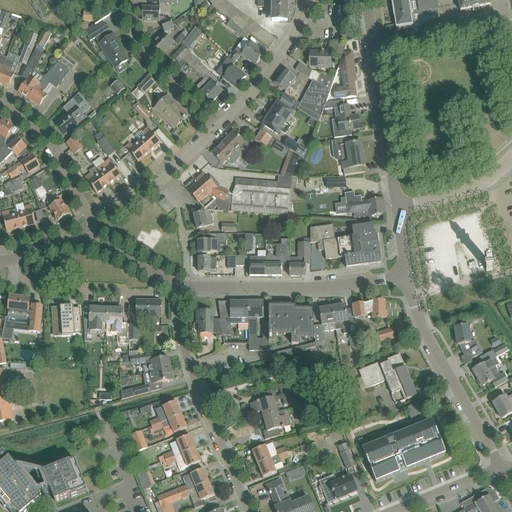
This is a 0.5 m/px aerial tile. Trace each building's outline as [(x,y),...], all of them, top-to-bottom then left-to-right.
[(29,0),(42,21),(58,11),(51,0),(29,0)] [(212,6),(216,9),(222,0),(214,0),(212,4),(212,6)] [(222,0),(216,9),(221,12),(228,3),(224,0),(222,0)] [(272,0),(272,4),(272,22),(288,22),(288,5),(288,0),(272,0)] [(409,0),(392,0),(397,28),(422,24),(418,0),(413,0),(409,1),(409,0)] [(418,0),(422,24),(424,24),(424,21),(440,19),(439,15),(436,0),(418,0)] [(458,0),(461,11),(473,9),(479,8),(491,5),(489,0),(458,0)] [(115,1),(109,4),(114,12),(119,8),(115,1)] [(201,7),(206,12),(211,7),(207,2),(201,7)] [(221,12),(226,16),(233,7),(228,3),(221,12)] [(226,16),(231,20),(238,10),(233,7),(226,16)] [(161,22),(163,27),(171,24),(168,18),(164,20),(164,17),(159,17),(159,8),(143,8),(142,21),(161,22)] [(100,20),(108,15),(104,9),(96,14),(100,20)] [(231,20),(236,23),(243,14),(238,10),(231,20)] [(0,19),(0,28),(2,29),(3,27),(5,28),(8,19),(7,18),(9,14),(3,12),(0,19)] [(83,21),(93,22),(93,12),(84,12),(83,21)] [(243,14),(236,23),(241,27),(248,18),(243,14)] [(175,22),(178,27),(185,22),(182,17),(175,22)] [(248,18),(241,27),(245,31),(253,21),(248,18)] [(227,26),(244,39),(245,39),(249,34),(245,31),(241,27),(236,23),(231,20),(227,26)] [(245,31),(249,34),(250,34),(257,25),(253,21),(245,31)] [(90,30),(85,22),(76,28),(81,35),(90,30)] [(171,24),(163,27),(164,32),(152,45),(162,55),(173,43),(167,36),(170,33),(169,31),(173,29),(171,24)] [(257,25),(250,34),(255,38),(262,29),(257,25)] [(98,28),(87,35),(91,41),(100,35),(102,34),(98,28)] [(195,28),(189,36),(195,41),(202,33),(195,28)] [(262,29),(255,38),(260,42),(263,37),(267,32),(262,29)] [(65,36),(58,30),(53,35),(55,37),(59,41),(62,41),(65,36)] [(176,41),(179,44),(189,34),(186,31),(176,41)] [(276,39),(267,32),(263,37),(273,44),(276,39)] [(27,46),(26,45),(19,63),(26,66),(38,36),(31,34),(27,46)] [(106,40),(99,44),(115,69),(120,66),(128,60),(121,48),(122,47),(114,34),(106,40)] [(263,37),(260,42),(269,49),(273,44),(263,37)] [(238,48),(231,56),(232,56),(237,60),(242,54),(256,65),(265,54),(251,42),(250,43),(245,39),(244,39),(238,48)] [(331,56),(343,57),(344,54),(346,44),(335,43),(334,52),(331,53),(311,52),(310,67),(331,68),(331,56)] [(179,62),(182,59),(189,53),(184,48),(174,57),(179,62)] [(19,93),(29,100),(46,77),(35,70),(44,54),(36,50),(27,66),(34,71),(24,85),(19,93)] [(344,54),(343,57),(338,70),(341,70),(343,87),(339,88),(333,89),(334,99),(344,98),(356,97),(354,77),(356,77),(353,52),(344,54)] [(189,53),(182,59),(201,75),(205,80),(197,88),(212,103),(223,92),(215,84),(218,81),(209,71),(189,53)] [(60,61),(71,70),(76,63),(65,55),(60,61)] [(218,74),(237,89),(247,77),(233,66),(237,60),(232,56),(218,74)] [(5,65),(0,76),(0,83),(9,88),(13,78),(15,74),(10,72),(14,62),(7,60),(5,65)] [(46,77),(29,100),(39,107),(47,96),(43,93),(47,88),(50,84),(57,89),(70,71),(59,62),(52,71),(51,70),(46,77)] [(296,70),(313,81),(331,91),(335,79),(311,71),(300,63),(296,70)] [(275,84),(283,90),(286,92),(290,87),(295,90),(302,82),(285,69),(275,84)] [(149,77),(142,84),(138,88),(144,94),(155,83),(149,77)] [(111,87),(118,96),(126,89),(119,80),(111,87)] [(323,111),(326,103),(331,91),(313,81),(310,88),(300,105),(285,94),(281,100),(282,100),(293,107),(312,119),(318,123),(323,111)] [(78,109),(86,102),(79,94),(64,109),(69,115),(56,125),(65,135),(77,125),(75,122),(83,115),(78,109)] [(155,109),(161,115),(175,129),(188,116),(168,96),(155,109)] [(282,100),(279,104),(287,109),(291,111),(293,107),(282,100)] [(326,103),(323,111),(333,109),(337,108),(338,118),(337,118),(337,120),(332,121),(335,139),(352,136),(351,130),(360,129),(358,116),(351,117),(349,106),(344,107),(344,100),(334,102),(326,103)] [(268,114),(262,123),(264,124),(264,125),(272,131),(278,135),(280,131),(286,135),(291,127),(285,123),(288,118),(291,113),(292,112),(291,111),(287,109),(279,104),(278,103),(271,114),(270,116),(268,114)] [(141,105),(135,110),(140,115),(138,117),(143,122),(145,122),(151,116),(149,114),(141,105)] [(111,120),(107,116),(101,121),(105,125),(111,120)] [(312,119),(308,125),(315,129),(318,123),(312,119)] [(0,143),(3,144),(14,128),(3,120),(0,124),(0,143)] [(136,137),(137,138),(140,142),(150,153),(161,143),(148,128),(142,133),(142,131),(136,137)] [(268,149),(272,145),(276,141),(261,131),(255,141),(265,148),(266,147),(268,149)] [(234,132),(226,140),(237,151),(239,149),(244,154),(251,147),(246,141),(244,142),(234,132)] [(4,147),(0,151),(0,164),(12,152),(17,157),(20,155),(27,148),(17,138),(10,146),(8,147),(6,145),(4,147)] [(83,149),(74,138),(66,144),(75,155),(83,149)] [(105,138),(98,143),(109,158),(116,152),(105,138)] [(140,142),(137,138),(125,148),(138,163),(150,153),(140,142)] [(283,146),(293,152),(305,160),(310,146),(299,139),(297,143),(288,138),(283,146)] [(344,171),(345,175),(365,173),(364,167),(365,166),(362,143),(358,143),(357,138),(332,142),(333,148),(341,147),(343,163),(342,164),(343,171),(344,171)] [(237,151),(226,140),(213,154),(223,164),(227,160),(232,166),(238,160),(241,157),(243,159),(245,157),(243,155),(244,154),(239,149),(237,151)] [(33,156),(14,167),(3,175),(5,178),(9,175),(12,179),(22,173),(20,171),(25,168),(29,174),(40,167),(33,156)] [(121,176),(115,169),(109,160),(97,169),(109,185),(121,176)] [(109,185),(100,173),(97,169),(96,166),(89,171),(91,175),(85,178),(97,194),(109,185)] [(293,178),(284,177),(278,176),(278,183),(236,180),(236,186),(232,194),(218,188),(220,186),(212,176),(209,179),(204,174),(196,181),(198,183),(188,191),(205,210),(213,211),(218,206),(218,211),(290,217),(292,189),(293,178)] [(11,182),(4,186),(6,190),(11,188),(22,184),(24,182),(21,178),(11,182)] [(31,183),(35,190),(43,186),(38,179),(31,183)] [(6,190),(4,191),(5,197),(11,195),(11,194),(13,193),(11,188),(6,190)] [(511,188),(503,191),(511,213),(511,188)] [(354,193),(345,194),(345,198),(346,204),(348,215),(369,212),(369,217),(376,216),(386,215),(384,199),(374,200),(362,202),(361,196),(355,197),(354,193)] [(47,204),(53,213),(58,221),(69,214),(59,197),(47,204)] [(26,212),(18,214),(22,229),(36,225),(33,215),(31,206),(25,208),(26,212)] [(205,213),(204,213),(194,215),(197,229),(214,225),(213,221),(211,211),(205,213)] [(9,212),(2,214),(4,222),(7,232),(22,229),(18,214),(10,217),(9,212)] [(222,224),(222,232),(237,233),(238,225),(222,224)] [(311,229),(310,244),(320,242),(320,244),(318,244),(319,251),(325,251),(326,260),(345,257),(347,268),(370,264),(370,265),(382,263),(378,233),(374,234),(373,224),(361,226),(352,228),(354,237),(344,238),(335,239),(333,226),(311,229)] [(227,235),(210,235),(210,241),(199,241),(199,243),(198,244),(198,249),(199,250),(199,254),(211,254),(211,253),(218,253),(217,244),(227,244),(227,235)] [(290,245),(282,245),(282,256),(290,256),(290,245)] [(266,258),(266,277),(282,277),(282,268),(282,258),(277,258),(269,253),(266,258)] [(228,256),(228,269),(236,269),(236,266),(236,256),(228,256)] [(245,256),(236,256),(236,266),(245,266),(245,256)] [(216,258),(209,258),(199,258),(199,273),(216,273),(216,258)] [(250,277),(266,277),(266,258),(256,258),(250,258),(250,277)] [(305,259),(298,259),(290,259),(290,265),(290,267),(290,277),(305,277),(305,267),(305,259)] [(15,320),(25,321),(25,320),(30,321),(29,333),(40,334),(43,307),(32,305),(32,308),(29,307),(30,299),(10,297),(8,319),(15,320)] [(136,301),(136,311),(136,317),(162,318),(162,301),(136,301)] [(354,317),(373,314),(373,302),(370,303),(370,301),(359,303),(360,304),(353,305),(354,317)] [(373,302),(373,314),(373,319),(374,319),(374,320),(379,320),(379,319),(387,319),(387,312),(385,312),(385,301),(373,301),(373,302)] [(239,330),(249,330),(249,324),(249,302),(230,302),(230,311),(220,311),(221,320),(223,336),(231,336),(231,325),(239,324),(239,330)] [(264,302),(249,302),(249,324),(249,330),(249,352),(269,351),(270,343),(257,344),(257,340),(256,333),(257,333),(257,318),(264,318),(264,302)] [(299,338),(315,338),(314,326),(313,326),(313,307),(296,307),(296,304),(270,304),(270,342),(275,342),(275,335),(292,335),(292,344),(299,344),(299,338)] [(333,308),(336,330),(343,329),(344,335),(350,334),(352,348),(359,347),(357,333),(355,321),(348,322),(346,305),(333,308)] [(59,329),(62,329),(63,337),(76,336),(75,334),(82,333),(80,308),(74,308),(73,306),(61,307),(51,308),(53,335),(60,335),(59,329)] [(314,326),(315,338),(315,343),(324,342),(323,332),(329,332),(336,331),(336,330),(333,308),(320,309),(323,326),(314,326)] [(91,331),(106,331),(107,309),(91,309),(90,319),(84,319),(85,330),(85,334),(91,334),(91,331)] [(107,309),(106,331),(107,331),(108,324),(116,324),(116,332),(117,332),(119,344),(129,345),(129,329),(122,329),(123,310),(107,309)] [(223,337),(223,336),(221,320),(213,320),(213,312),(198,312),(197,324),(200,324),(200,334),(217,334),(217,338),(223,337)] [(129,325),(130,341),(138,341),(138,325),(129,325)] [(465,356),(469,353),(472,359),(483,353),(477,341),(471,342),(468,325),(455,328),(458,345),(459,345),(465,356)] [(392,329),(382,332),(378,333),(381,343),(395,339),(392,329)] [(490,341),(494,349),(503,344),(499,337),(490,341)] [(494,351),(498,357),(508,351),(505,345),(494,351)] [(130,357),(132,366),(147,364),(145,355),(130,357)] [(366,388),(386,380),(396,404),(408,400),(417,397),(400,355),(388,360),(389,362),(381,366),(380,363),(359,371),(366,388)] [(148,361),(150,373),(171,370),(169,358),(148,361)] [(480,387),(482,387),(491,382),(495,389),(508,381),(504,374),(500,377),(495,367),(499,365),(496,358),(485,364),(473,371),(478,380),(477,381),(480,387)] [(304,369),(308,377),(315,374),(311,366),(304,369)] [(0,422),(13,421),(4,370),(0,370),(0,422)] [(171,370),(150,373),(152,385),(173,381),(171,370)] [(295,379),(298,388),(305,386),(301,377),(295,379)] [(264,412),(266,417),(276,414),(276,413),(279,412),(276,401),(283,400),(284,405),(293,403),(288,383),(279,386),(282,395),(277,397),(275,391),(263,394),(264,400),(252,404),(255,415),(264,412)] [(151,393),(149,385),(134,389),(121,393),(122,395),(121,395),(123,400),(136,397),(151,393)] [(505,396),(502,398),(493,403),(502,419),(511,413),(511,407),(511,406),(511,405),(511,395),(507,399),(505,396)] [(342,399),(348,414),(351,422),(357,420),(348,397),(342,399)] [(182,415),(177,402),(156,410),(159,419),(150,422),(152,427),(168,421),(182,415)] [(419,403),(406,408),(411,419),(424,414),(419,403)] [(276,414),(266,417),(270,431),(264,433),(266,440),(281,436),(279,429),(290,426),(288,417),(286,410),(279,412),(276,413),(276,414)] [(168,421),(152,427),(149,429),(151,433),(163,428),(164,431),(171,428),(173,434),(187,428),(182,415),(168,421)] [(386,439),(362,449),(376,483),(446,454),(432,420),(393,436),(394,438),(387,441),(386,439)] [(132,435),(139,452),(148,448),(141,432),(132,435)] [(177,441),(182,454),(196,449),(190,436),(177,441)] [(340,454),(347,470),(357,466),(347,443),(338,447),(341,454),(340,454)] [(253,451),(258,464),(271,459),(266,446),(253,451)] [(276,451),(278,456),(288,452),(286,447),(276,451)] [(196,449),(182,454),(187,468),(201,462),(196,449)] [(50,511),(92,511),(84,490),(87,489),(75,460),(65,464),(65,462),(58,465),(59,467),(46,472),(14,465),(3,451),(0,453),(0,501),(1,501),(9,511),(27,511),(30,510),(29,510),(42,499),(40,496),(43,494),(50,511)] [(271,459),(258,464),(263,478),(276,472),(276,471),(279,470),(281,475),(291,471),(289,465),(284,467),(281,461),(293,456),(291,451),(288,452),(278,456),(271,459)] [(163,456),(166,461),(175,457),(173,452),(163,456)] [(175,457),(166,461),(163,462),(165,467),(177,462),(175,457)] [(153,487),(145,469),(136,473),(144,491),(153,487)] [(177,489),(179,492),(180,494),(195,488),(209,483),(204,469),(190,475),(183,478),(187,486),(177,489)] [(319,481),(324,494),(328,503),(357,491),(351,477),(345,480),(345,479),(341,480),(341,481),(337,482),(335,475),(319,481)] [(291,493),(283,496),(281,489),(283,488),(280,481),(267,486),(277,511),(314,511),(309,499),(295,504),(291,493)] [(215,496),(209,483),(195,488),(180,494),(181,499),(182,500),(191,496),(194,504),(196,509),(204,506),(202,501),(203,500),(215,496)] [(461,502),(475,497),(473,490),(459,495),(461,502)] [(181,499),(180,494),(179,492),(159,501),(159,502),(163,511),(175,511),(171,503),(181,499)] [(498,511),(490,496),(460,511),(498,511)] [(163,511),(159,502),(155,504),(158,511),(163,511)]
